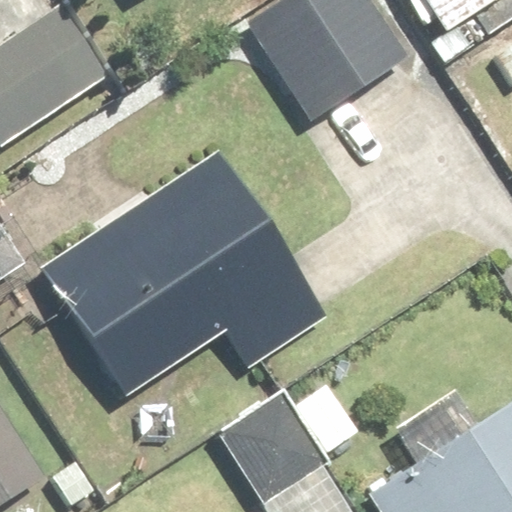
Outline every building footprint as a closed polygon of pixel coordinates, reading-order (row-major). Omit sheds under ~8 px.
[(126,0),(132,8),(145,0),(126,0)] [(404,70),(357,0),(306,0),(246,40),(308,133),(404,70)] [(511,1),(511,0),(415,0),(445,45),(511,1)] [(0,155),(99,94),(56,24),(0,58),(0,155)] [(323,326),(214,160),(34,279),(120,410),(223,342),(246,377),(323,326)] [(0,247),(0,290),(20,276),(0,247)] [(355,442),(314,383),(217,449),(260,511),(339,511),(312,471),(355,442)] [(511,511),(511,417),(475,441),(450,401),(389,439),(416,482),(371,509),(373,511),(511,511)] [(0,511),(2,511),(41,486),(0,427),(0,511)]
